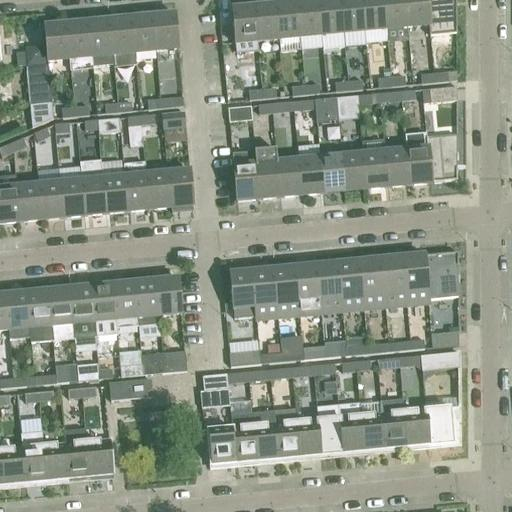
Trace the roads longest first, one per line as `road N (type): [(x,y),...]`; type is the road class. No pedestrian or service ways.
road 1 (residential): [(0,265),(488,218)]
road 2 (residential): [(189,511),(490,484)]
road 3 (residential): [(490,484),(488,218)]
road 4 (residential): [(488,218),(487,0)]
